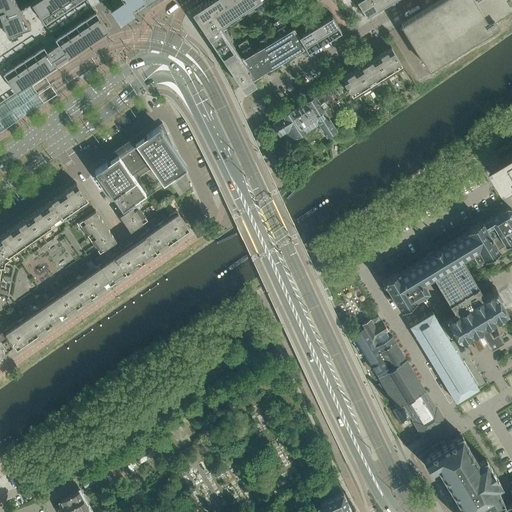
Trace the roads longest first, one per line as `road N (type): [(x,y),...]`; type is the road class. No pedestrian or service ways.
road 1 (secondary): [(378,488),(199,103),(182,74),(161,60)]
road 2 (residential): [(218,219),(161,111),(77,167)]
road 3 (residential): [(245,109),(414,0)]
road 4 (residential): [(358,267),(458,427)]
road 5 (secondary): [(62,145),(161,60)]
road 6 (secondary): [(161,60),(132,66),(49,123)]
